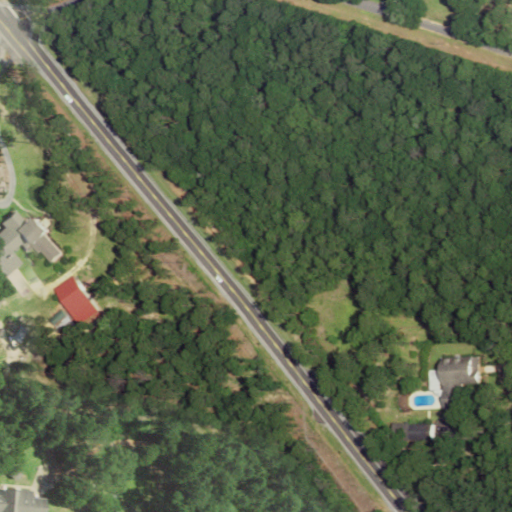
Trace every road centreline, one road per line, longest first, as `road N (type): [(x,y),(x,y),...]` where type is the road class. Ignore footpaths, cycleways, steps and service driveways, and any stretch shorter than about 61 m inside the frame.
road 1 (primary): [(410,511),(0,8)]
road 2 (residential): [(511,53),(341,0)]
